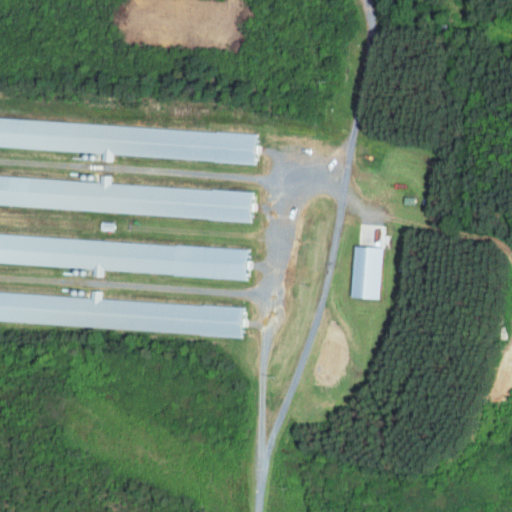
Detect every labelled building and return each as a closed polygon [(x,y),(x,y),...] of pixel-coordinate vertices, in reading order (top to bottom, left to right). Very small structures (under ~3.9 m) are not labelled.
[(112,155),(253,162),(255,131),(0,117),(0,146),(81,151),(80,158),(111,160),(112,155)] [(110,183),(110,174),(98,173),(98,179),(0,174),(0,205),(249,218),(251,190),(110,183)] [(247,246),(0,233),(0,263),(103,269),(103,271),(245,278),(247,246)] [(381,246),(352,245),(351,297),(380,298),(381,246)] [(91,295),(0,290),(0,321),(242,334),(243,305),(103,298),(103,290),(91,289),(91,295)]
